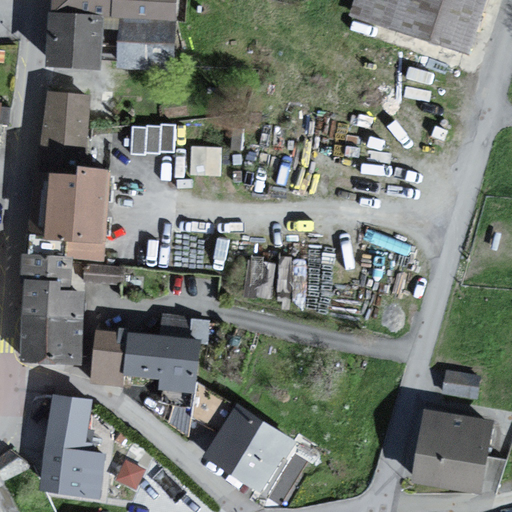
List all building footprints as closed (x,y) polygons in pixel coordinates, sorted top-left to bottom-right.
[(61,0),(61,14),(171,19),(171,0),(61,0)] [(494,0),(357,0),(352,16),(478,55),(494,0)] [(171,19),(61,14),(59,60),(184,65),(186,19),(171,19)] [(10,52),(0,52),(0,65),(10,65),(10,52)] [(54,94),(50,174),(93,176),(96,96),(54,94)] [(192,168),(221,169),(222,142),(193,141),(192,168)] [(50,174),(46,256),(80,258),(114,259),(117,177),(93,176),(50,174)] [(34,256),(31,317),(90,320),(91,294),(78,293),(80,258),(46,256),(34,256)] [(123,267),(91,267),(91,284),(123,284),(123,267)] [(90,320),(31,317),(29,358),(88,361),(90,320)] [(104,331),(100,381),(131,384),(131,375),(169,378),(168,386),(201,389),(204,348),(212,349),(214,323),(198,321),(197,339),(104,331)] [(451,363),(445,385),(475,393),(481,371),(451,363)] [(328,461),(205,386),(189,412),(199,418),(228,436),(214,459),(268,492),(286,462),(316,480),(328,461)] [(96,403),(60,399),(54,443),(61,444),(55,488),(92,492),(97,449),(90,449),(96,403)] [(492,422),(434,414),(424,484),(483,492),(488,459),(501,460),(503,448),(488,446),(492,422)]
